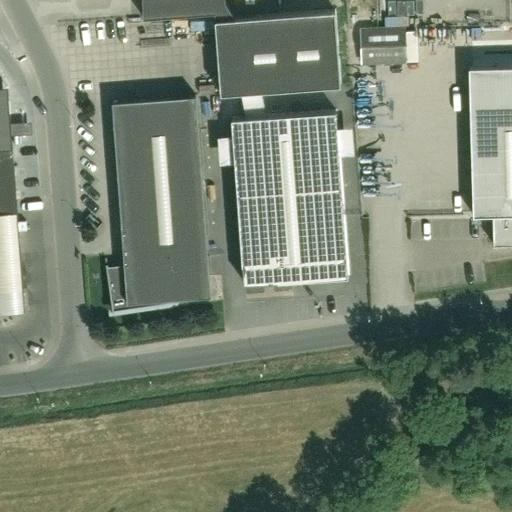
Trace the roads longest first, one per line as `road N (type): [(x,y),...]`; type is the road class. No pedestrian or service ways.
road 1 (unclassified): [(80,379),(511,308)]
road 2 (unclassified): [(80,379),(55,94),(11,0)]
